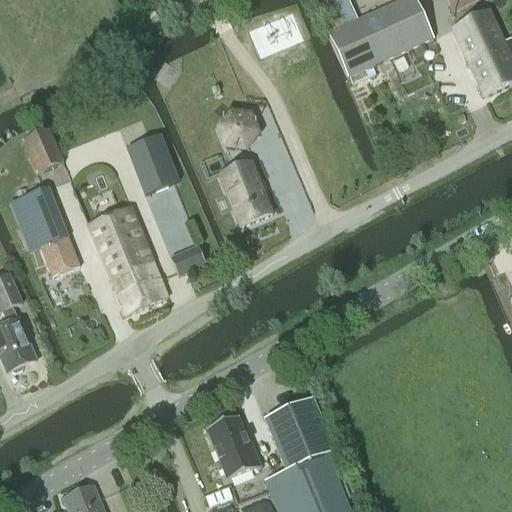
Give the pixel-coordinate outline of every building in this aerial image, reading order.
[(311,0),(329,36),(356,24),(345,0),(311,0)] [(329,36),(326,37),(347,81),(432,41),(413,0),(406,0),(356,24),(329,36)] [(480,2),(479,0),(443,0),(451,16),(480,2)] [(511,67),(508,59),(511,56),(511,41),(511,42),(510,39),(501,43),(488,15),(451,32),(483,101),(511,87),(511,67)] [(225,150),(245,153),(258,137),(250,118),(230,115),(217,131),(225,150)] [(63,167),(49,135),(21,147),(36,179),(63,167)] [(159,139),(126,152),(144,199),(177,186),(159,139)] [(250,166),(219,179),(240,231),(272,218),(250,166)] [(30,257),(39,253),(51,282),(77,271),(46,192),(10,207),(30,257)] [(126,318),(166,301),(128,212),(88,229),(126,318)] [(205,268),(197,249),(169,261),(177,279),(205,268)] [(23,369),(35,364),(17,323),(16,323),(11,310),(21,306),(8,277),(0,279),(0,314),(1,315),(3,319),(1,324),(4,329),(0,330),(0,363),(6,376),(10,375),(14,376),(21,373),(23,369)] [(312,403),(263,422),(285,475),(325,459),(333,456),(312,403)] [(247,446),(237,420),(205,433),(226,484),(260,470),(250,445),(247,446)] [(333,456),(325,459),(335,485),(347,480),(337,456),(334,457),(333,456)] [(325,459),(266,483),(277,511),(346,511),(335,485),(325,459)] [(101,511),(91,489),(62,501),(66,511),(101,511)]
